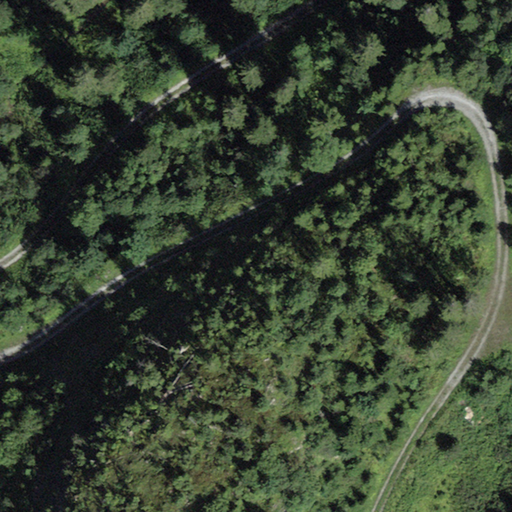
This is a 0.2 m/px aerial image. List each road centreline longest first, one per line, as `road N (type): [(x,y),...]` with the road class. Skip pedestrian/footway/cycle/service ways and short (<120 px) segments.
road 1 (track): [(376,511),(472,351),(497,293),(501,221),(489,132),(465,102),(418,100),(352,159),(146,264),(0,359)]
road 2 (track): [(0,264),(32,241),(156,104),(319,0)]
